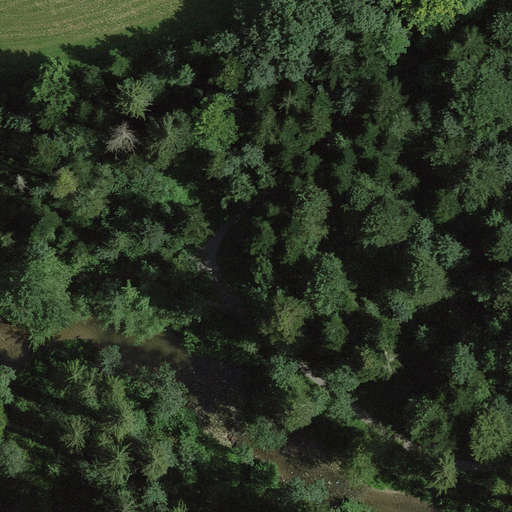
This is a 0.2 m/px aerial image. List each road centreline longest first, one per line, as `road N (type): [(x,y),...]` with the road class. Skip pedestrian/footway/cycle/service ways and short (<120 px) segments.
road 1 (track): [(476,0),(222,229),(215,269),(226,309)]
road 2 (track): [(226,309),(283,343),(406,444),(473,471),(511,464)]
